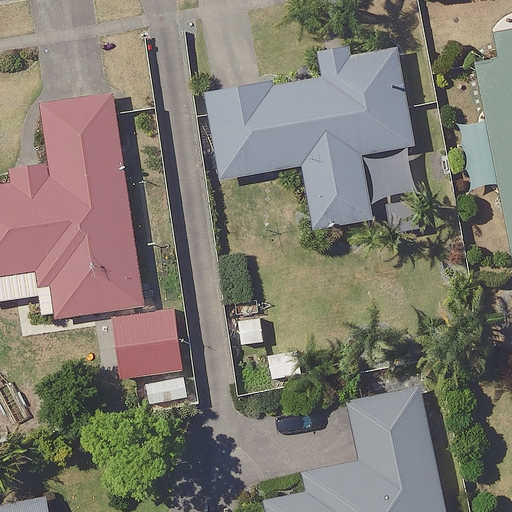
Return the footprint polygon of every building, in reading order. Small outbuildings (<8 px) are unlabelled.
[(511,14),(496,18),(504,63),(480,68),(490,123),(464,128),(475,190),(502,185),(511,239),(511,14)] [(418,199),(398,50),(324,60),(327,81),(211,97),(223,181),(308,170),(317,234),(375,226),(372,205),(418,199)] [(0,191),(0,282),(38,276),(41,290),(56,288),(62,328),(102,322),(119,319),(129,383),(146,380),(151,413),(204,404),(187,300),(150,306),(143,258),(117,97),(46,109),(55,170),(16,176),(18,189),(0,191)] [(304,347),(269,353),(275,387),(310,381),(304,347)] [(454,511),(429,384),(350,400),(363,464),(308,475),(312,495),(270,503),(271,511),(454,511)] [(0,511),(55,511),(53,500),(0,510),(0,511)]
